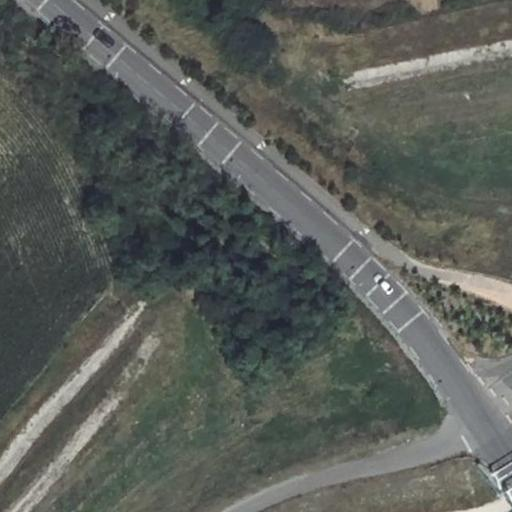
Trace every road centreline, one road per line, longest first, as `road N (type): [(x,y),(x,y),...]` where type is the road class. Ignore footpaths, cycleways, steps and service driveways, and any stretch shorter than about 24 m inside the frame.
road 1 (tertiary): [(42,0),(329,239),(408,320),(480,417)]
road 2 (unclassified): [(249,511),(315,481),(432,447),(480,417)]
road 3 (track): [(18,511),(164,332)]
